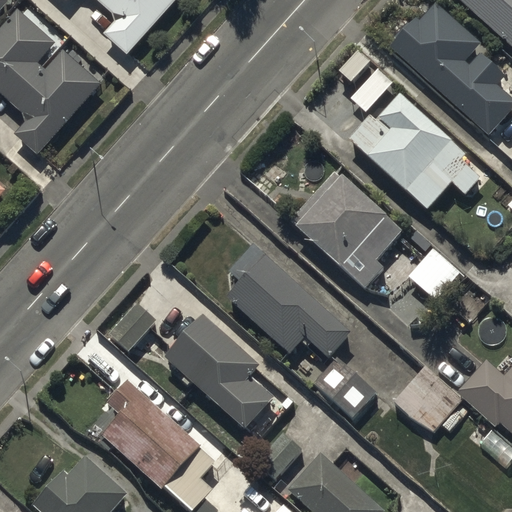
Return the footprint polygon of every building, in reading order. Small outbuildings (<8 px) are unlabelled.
[(0,0),(0,15),(11,4),(6,0),(0,0)] [(95,0),(116,18),(103,33),(128,55),(176,0),(95,0)] [(511,0),(466,0),(511,42),(511,0)] [(437,3),(397,46),(491,134),(511,111),(511,96),(496,82),(503,74),(474,46),(478,42),(437,3)] [(56,43),(18,9),(0,29),(0,94),(28,119),(14,134),(39,157),(103,85),(64,50),(47,69),(39,62),(56,43)] [(394,92),(378,78),(352,108),(368,122),(394,92)] [(475,167),(405,103),(380,130),(390,140),(369,163),(429,218),(475,167)] [(403,238),(343,184),(339,190),(334,186),(292,232),(366,299),(385,278),(375,269),(403,238)] [(432,250),(408,277),(435,301),(459,274),(432,250)] [(348,334),(264,257),(225,300),(288,358),(303,341),(324,360),(348,334)] [(135,311),(108,341),(130,360),(156,330),(135,311)] [(286,400),(204,326),(167,367),(248,441),(286,400)] [(302,354),(289,368),(307,385),(320,372),(302,354)] [(499,425),(511,436),(511,364),(503,374),(488,361),(458,394),(496,429),(499,425)] [(313,388),(350,422),(374,395),(337,362),(313,388)] [(396,401),(431,432),(459,401),(425,370),(396,401)] [(99,442),(161,497),(198,456),(127,392),(106,415),(116,424),(99,442)] [(255,461),(277,481),(304,451),(282,432),(255,461)] [(511,462),(511,452),(491,435),(479,449),(505,471),(511,462)] [(287,489),(311,511),(382,511),(384,510),(320,452),(287,489)] [(33,511),(119,511),(126,505),(85,468),(69,486),(62,480),(33,511)]
